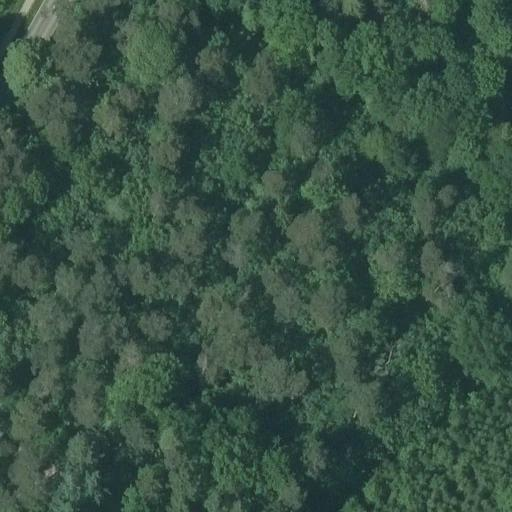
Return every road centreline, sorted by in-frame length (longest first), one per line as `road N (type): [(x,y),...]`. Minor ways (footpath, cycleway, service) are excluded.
road 1 (track): [(511,173),(118,0)]
road 2 (track): [(0,447),(123,511)]
